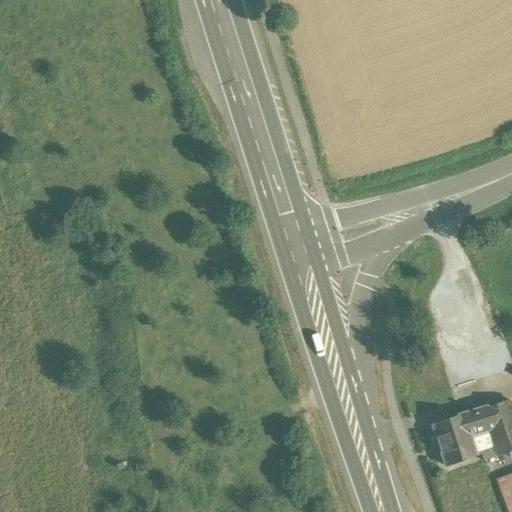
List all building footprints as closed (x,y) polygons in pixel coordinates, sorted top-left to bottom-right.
[(479,318),(491,314),(485,290),(472,293),(479,318)] [(496,426),(489,428),(499,457),(511,451),(511,413),(507,401),(489,407),(496,426)] [(489,428),(496,426),(489,407),(457,418),(464,436),(469,435),(489,428)] [(457,416),(432,425),(446,467),(476,457),(469,435),(464,436),(457,418),(457,416)] [(511,511),(511,475),(495,481),(506,511),(511,511)]
